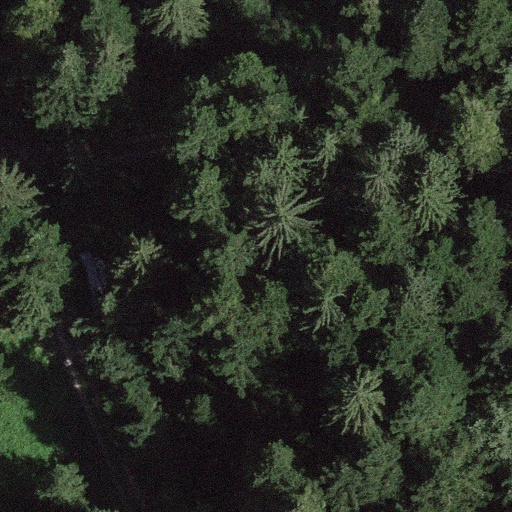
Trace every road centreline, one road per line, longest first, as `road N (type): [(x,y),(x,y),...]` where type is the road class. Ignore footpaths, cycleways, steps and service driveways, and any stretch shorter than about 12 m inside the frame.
road 1 (track): [(365,0),(358,54),(335,89),(286,117),(151,151),(55,151),(0,133)]
road 2 (track): [(0,159),(143,511)]
